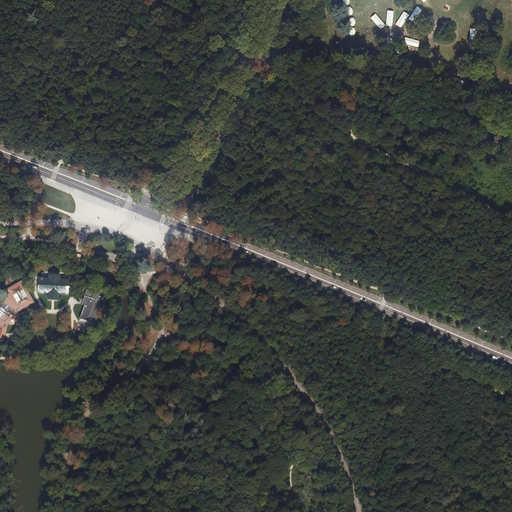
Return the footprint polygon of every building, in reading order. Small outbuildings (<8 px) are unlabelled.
[(416,0),(416,9),(428,10),(427,0),(416,0)] [(401,11),(396,26),(402,28),(407,14),(401,11)] [(371,18),(380,29),(385,25),(376,14),(371,18)] [(406,45),(405,51),(416,54),(418,48),(406,45)] [(37,293),(47,293),(47,300),(53,300),(59,300),(59,294),(70,294),(70,279),(60,279),(60,275),(48,274),(48,278),(38,277),(37,293)] [(3,281),(5,286),(16,281),(14,276),(3,281)] [(33,304),(20,281),(4,290),(7,296),(0,300),(0,344),(1,344),(4,335),(6,327),(7,325),(11,325),(14,324),(16,322),(17,319),(17,316),(16,315),(17,313),(25,308),(33,304)] [(79,320),(96,326),(104,302),(103,298),(99,296),(99,294),(87,290),(82,303),(81,304),(85,305),(79,320)]
